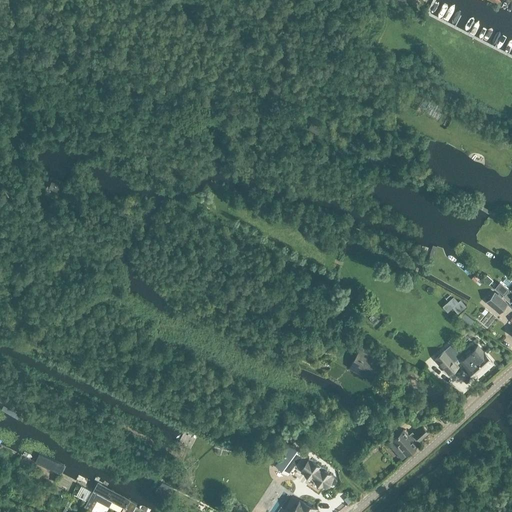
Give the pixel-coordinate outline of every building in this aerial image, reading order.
[(318,137),(322,131),(317,127),(319,125),(313,122),(308,130),(318,137)] [(61,195),(64,188),(53,183),(50,190),(61,195)] [(472,279),(479,285),(480,285),(483,282),(483,281),(475,275),(472,278),(472,279)] [(487,275),(483,280),(489,285),(493,280),(487,275)] [(509,291),(500,284),(500,283),(495,289),(504,296),(509,291)] [(494,293),(492,291),(488,295),(490,297),(486,302),(500,313),(509,303),(495,292),(494,293)] [(454,296),(448,302),(452,307),(458,313),(467,306),(461,299),(458,301),(454,296)] [(471,326),(475,321),(465,313),(461,318),(471,326)] [(374,379),(383,365),(374,360),(379,351),(347,334),(343,341),(360,350),(351,366),(374,379)] [(474,349),(470,345),(467,344),(461,350),(461,353),(465,357),(461,361),(475,378),(492,363),(478,346),(474,349)] [(449,374),(458,367),(444,351),(436,359),(449,374)] [(437,418),(446,410),(441,404),(432,412),(437,418)] [(397,435),(392,440),(406,455),(414,448),(412,447),(428,432),(422,427),(411,437),(407,434),(403,429),(397,435)] [(291,445),(277,465),(288,473),(295,464),(326,486),(327,484),(330,486),(335,479),(332,478),(333,476),(326,471),(328,468),(324,465),(322,468),(316,463),(317,461),(313,457),(311,460),(291,445)] [(41,454),(37,463),(48,468),(62,474),(66,465),(41,454)] [(84,505),(83,507),(90,511),(91,510),(96,500),(103,503),(107,506),(108,503),(110,501),(125,509),(130,499),(99,483),(97,481),(93,488),(84,505)] [(171,487),(165,482),(157,491),(163,496),(171,487)] [(62,489),(59,488),(55,485),(52,491),(57,494),(59,495),(62,489)] [(300,500),(293,511),(317,511),(319,510),(312,506),(313,504),(308,501),(307,504),(300,500)]
